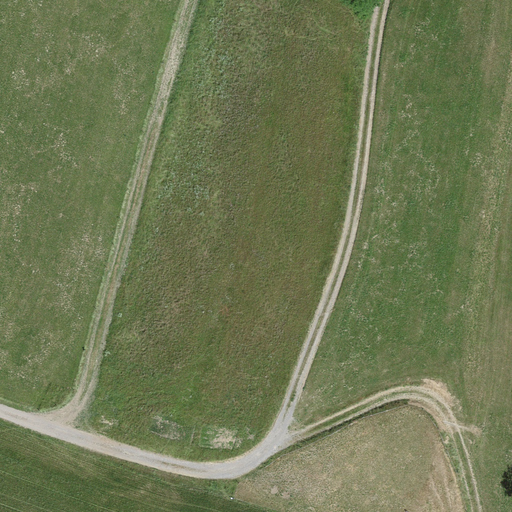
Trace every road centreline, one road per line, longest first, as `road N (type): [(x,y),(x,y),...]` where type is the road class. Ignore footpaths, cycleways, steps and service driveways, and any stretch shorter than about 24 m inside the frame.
road 1 (track): [(0,408),(213,471),(256,461),(288,422),(350,245),(386,0)]
road 2 (track): [(480,511),(436,396),(277,435)]
